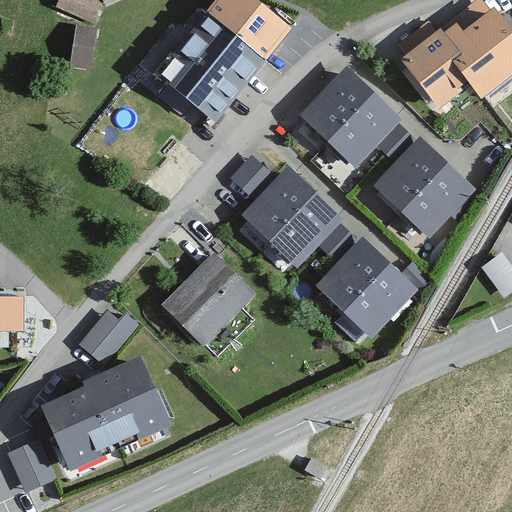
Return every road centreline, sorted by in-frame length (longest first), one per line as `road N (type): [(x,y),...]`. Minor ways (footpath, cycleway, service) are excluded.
road 1 (residential): [(0,416),(289,85),(358,32),(430,0)]
road 2 (tertiary): [(103,511),(511,323)]
